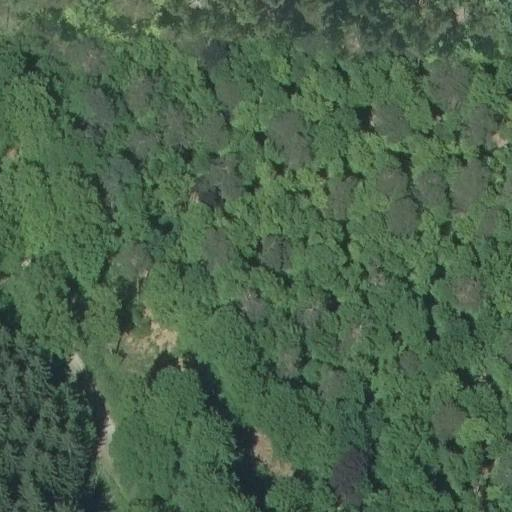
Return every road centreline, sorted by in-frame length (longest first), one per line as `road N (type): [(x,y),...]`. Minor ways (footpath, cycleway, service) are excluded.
road 1 (track): [(152,511),(0,211)]
road 2 (track): [(222,511),(110,435)]
